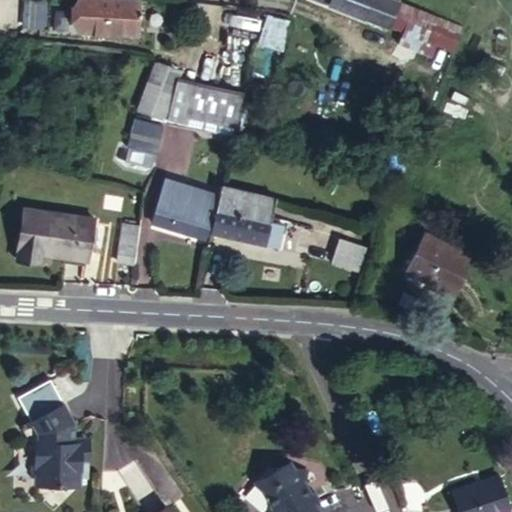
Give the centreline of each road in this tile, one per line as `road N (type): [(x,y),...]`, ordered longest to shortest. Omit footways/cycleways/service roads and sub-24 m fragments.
road 1 (tertiary): [(0,304),(295,319)]
road 2 (tertiary): [(295,319),(379,324),(450,347),(511,399)]
road 3 (residential): [(295,319),(385,511)]
road 4 (unknown): [(90,308),(92,390),(105,446),(145,471)]
